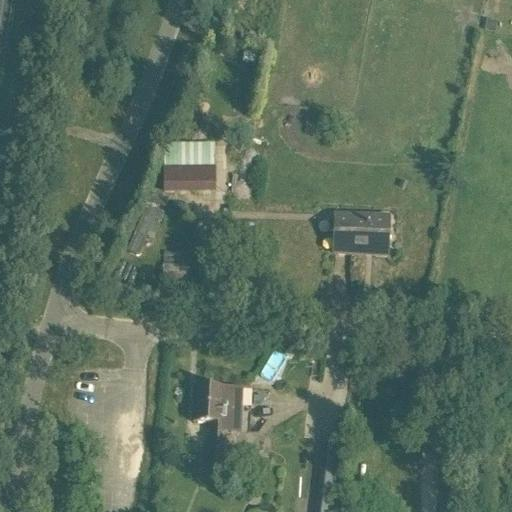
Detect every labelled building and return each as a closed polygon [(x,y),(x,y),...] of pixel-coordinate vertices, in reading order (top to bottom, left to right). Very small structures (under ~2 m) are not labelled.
[(440,131),(441,93),(424,92),(423,130),(440,131)] [(159,163),(212,164),(212,142),(159,141),(159,163)] [(164,193),(214,193),(214,171),(164,171),(164,193)] [(146,208),(142,217),(127,254),(138,258),(148,235),(154,238),(163,216),(146,208)] [(387,253),(388,219),(342,217),(342,222),(335,222),(333,256),(365,258),(365,252),(387,253)] [(186,266),(163,266),(162,285),(186,286),(186,266)] [(238,436),(241,391),(195,389),(194,424),(210,425),(208,481),(222,481),(225,435),(238,436)]
